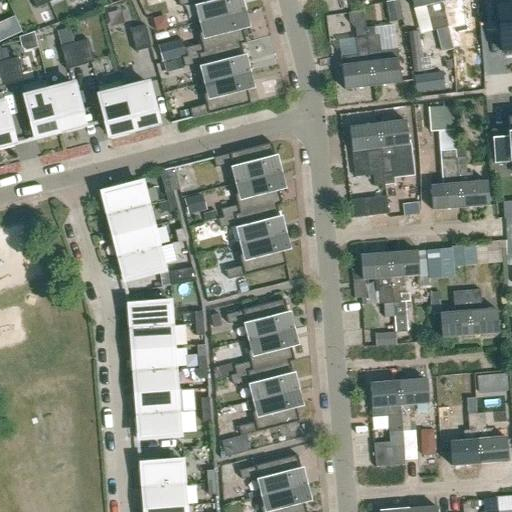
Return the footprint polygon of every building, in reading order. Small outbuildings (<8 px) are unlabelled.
[(31,0),(36,9),(49,3),(47,0),(31,0)] [(238,14),(238,15),(243,13),(239,0),(177,0),(179,7),(195,3),(200,22),(201,23),(238,14)] [(432,29),(447,25),(440,0),(410,0),(413,7),(425,4),(432,29)] [(440,0),(447,25),(455,22),(451,7),(456,6),(454,0),(440,0)] [(504,0),(501,0),(485,2),(487,30),(499,29),(501,52),(505,52),(505,56),(511,55),(511,7),(506,8),(504,0)] [(389,23),(402,21),(399,1),(385,3),(389,23)] [(363,28),(361,12),(346,14),(347,23),(352,29),(363,28)] [(245,44),(238,15),(238,14),(201,23),(200,22),(195,24),(201,45),(185,49),(187,57),(187,58),(240,44),(240,45),(245,44)] [(135,53),(151,49),(145,26),(129,30),(135,53)] [(363,28),(364,36),(371,86),(399,82),(395,48),(378,50),(376,34),(372,35),(371,27),(363,28)] [(412,74),(423,73),(418,33),(407,34),(412,74)] [(364,36),(352,38),(354,54),(338,56),(343,90),(371,86),(364,36)] [(74,44),(80,67),(93,64),(87,40),(74,44)] [(66,71),(80,67),(74,44),(60,47),(66,71)] [(248,74),(240,45),(240,44),(187,58),(187,57),(182,59),(184,68),(200,64),(205,83),(205,84),(242,75),(248,74)] [(4,62),(10,85),(24,81),(18,58),(4,62)] [(184,68),(182,59),(175,60),(177,70),(184,68)] [(446,62),(447,80),(474,78),(473,61),(446,62)] [(0,87),(10,85),(4,62),(0,62),(0,87)] [(415,93),(444,90),(442,72),(413,76),(415,93)] [(250,105),(242,75),(205,84),(205,83),(200,84),(205,106),(189,110),(192,120),(209,115),(250,105)] [(194,78),(159,87),(163,105),(181,101),(179,92),(196,88),(194,78)] [(49,91),(50,91),(47,81),(22,88),(36,142),(55,137),(54,133),(59,132),(49,91)] [(123,90),(124,90),(121,81),(96,87),(110,141),(129,136),(128,132),(133,131),(123,90)] [(123,90),(133,131),(138,130),(139,134),(158,129),(147,84),(124,90),(123,90)] [(49,91),(59,132),(64,131),(65,135),(84,130),(73,85),(50,91),(49,91)] [(0,103),(0,151),(15,147),(3,103),(0,103)] [(429,133),(453,131),(451,106),(428,108),(429,133)] [(340,108),(341,120),(362,119),(361,107),(340,108)] [(511,112),(507,113),(509,138),(493,139),(495,163),(511,161),(511,112)] [(404,120),(376,124),(383,173),(391,172),(389,156),(394,155),(393,146),(408,143),(404,120)] [(385,185),(383,173),(376,124),(348,128),(351,152),(353,167),(366,166),(367,175),(373,175),(374,186),(385,185)] [(274,175),(274,176),(279,174),(271,144),(213,159),(215,168),(231,164),(236,184),(237,184),(274,175)] [(458,206),(454,156),(453,156),(452,148),(437,149),(440,184),(428,185),(430,209),(458,206)] [(454,156),(458,206),(487,203),(485,179),(470,181),(469,171),(464,171),(462,155),(454,156)] [(281,205),(274,176),(274,175),(237,184),(236,184),(231,185),(237,206),(220,210),(223,218),(223,219),(276,205),(276,206),(281,205)] [(108,217),(149,206),(143,184),(98,196),(104,215),(107,214),(108,217)] [(167,201),(174,199),(172,192),(165,194),(167,201)] [(174,199),(167,201),(170,213),(177,211),(174,199)] [(388,215),(386,201),(366,203),(368,217),(388,215)] [(505,219),(511,218),(511,202),(503,204),(505,219)] [(284,235),(276,206),(276,205),(223,219),(223,218),(217,220),(220,229),(236,225),(241,244),(241,245),(278,236),(278,237),(284,235)] [(113,237),(154,227),(149,206),(108,217),(113,237)] [(118,258),(160,248),(154,227),(113,237),(118,258)] [(177,243),(185,241),(182,230),(174,232),(177,243)] [(286,266),(278,237),(278,236),(241,245),(241,244),(236,246),(241,267),(225,271),(228,280),(244,276),(244,277),(286,266)] [(460,248),(462,267),(476,266),(474,247),(460,248)] [(160,248),(118,258),(119,261),(115,262),(120,281),(165,270),(160,248)] [(451,268),(462,267),(460,248),(450,248),(451,268)] [(387,253),(392,303),(394,333),(407,332),(405,311),(406,310),(406,303),(409,303),(408,294),(399,295),(398,286),(403,286),(403,276),(418,274),(415,251),(387,253)] [(359,256),(361,280),(373,279),(374,292),(377,292),(378,304),(392,303),(387,253),(359,256)] [(171,286),(195,282),(192,268),(168,272),(171,286)] [(464,289),(468,334),(497,331),(494,307),(480,309),(478,288),(464,289)] [(440,336),(468,334),(464,289),(450,290),(452,311),(437,313),(440,336)] [(286,331),(287,332),(292,331),(284,300),(242,311),(242,312),(226,316),(228,325),(244,321),(249,340),(249,341),(286,331)] [(130,330),(173,327),(171,304),(125,308),(126,328),(130,328),(130,330)] [(195,325),(203,324),(202,312),(194,313),(195,325)] [(203,324),(195,325),(196,337),(204,336),(203,324)] [(132,351),(175,348),(173,327),(130,330),(132,351)] [(294,361),(287,332),(286,331),(249,341),(249,340),(244,341),(249,363),(233,367),(235,375),(289,362),(289,363),(294,361)] [(395,346),(394,333),(374,335),(375,348),(395,346)] [(134,373),(176,370),(175,348),(132,351),(134,373)] [(198,368),(206,367),(205,355),(197,356),(198,368)] [(296,392),(289,363),(289,362),(235,375),(230,376),(233,385),(249,381),(254,401),(254,402),(291,392),(291,393),(296,392)] [(206,367),(198,368),(199,380),(207,379),(206,367)] [(178,391),(178,390),(176,370),(134,373),(135,394),(178,391)] [(396,381),(401,431),(409,430),(408,414),(413,414),(412,404),(427,402),(425,379),(396,381)] [(389,432),(401,431),(396,381),(368,384),(370,408),(371,418),(386,416),(388,432),(389,432)] [(180,413),(180,414),(182,413),(180,390),(178,390),(178,391),(135,394),(137,416),(180,413)] [(299,422),(291,393),(291,392),(254,402),(254,401),(249,402),(254,423),(238,427),(240,436),(256,432),(257,433),(299,422)] [(201,411),(209,410),(208,398),(200,399),(201,411)] [(444,399),(430,399),(430,421),(444,421),(444,399)] [(209,410),(201,411),(202,423),(210,422),(209,410)] [(507,459),(504,435),(489,437),(488,427),(483,427),(482,411),(473,412),(478,462),(507,459)] [(450,465),(478,462),(473,412),(465,413),(467,429),(461,429),(463,440),(447,441),(450,465)] [(181,435),(180,414),(180,413),(137,416),(137,418),(133,419),(135,439),(181,435)] [(380,438),(380,426),(364,427),(365,439),(380,438)] [(417,458),(416,431),(404,431),(405,459),(417,458)] [(376,467),(405,464),(404,449),(374,452),(376,467)] [(299,487),(299,488),(305,486),(297,456),(255,466),(255,467),(239,471),(241,480),(257,476),(262,496),(299,487)] [(143,489),(185,485),(183,463),(137,466),(139,487),(142,486),(143,489)] [(207,484),(215,483),(214,471),(206,472),(207,484)] [(215,483),(207,484),(208,496),(216,495),(215,483)] [(144,510),(187,507),(185,485),(143,489),(144,510)] [(305,511),(299,488),(299,487),(262,496),(257,497),(260,511),(305,511)] [(494,499),(494,495),(479,497),(479,500),(480,511),(485,511),(495,511),(494,499)]
